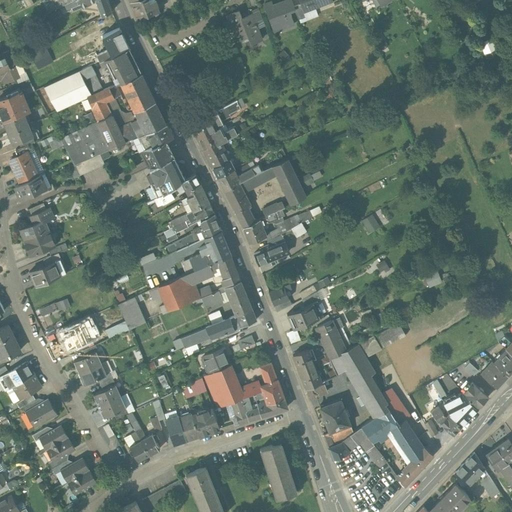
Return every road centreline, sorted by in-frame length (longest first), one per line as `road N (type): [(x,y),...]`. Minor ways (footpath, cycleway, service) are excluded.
road 1 (residential): [(303,415),(245,262),(135,33)]
road 2 (residential): [(122,487),(26,320),(0,230)]
road 3 (residential): [(303,415),(164,461),(122,487)]
road 4 (secondary): [(511,387),(396,511)]
